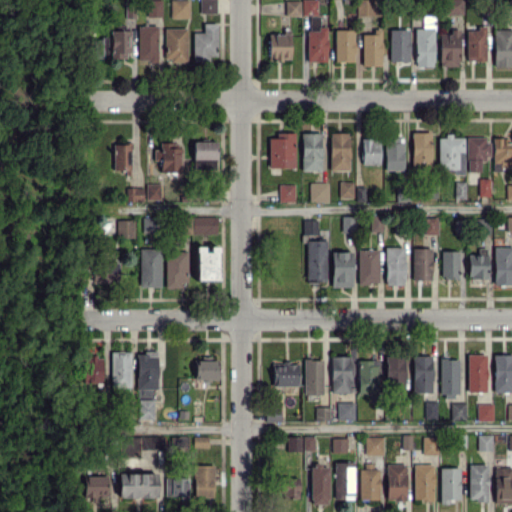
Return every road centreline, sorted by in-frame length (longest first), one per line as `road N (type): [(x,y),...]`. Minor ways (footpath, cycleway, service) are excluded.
road 1 (residential): [(241,0),(243,511)]
road 2 (residential): [(511,98),(82,99)]
road 3 (residential): [(511,317),(88,319)]
